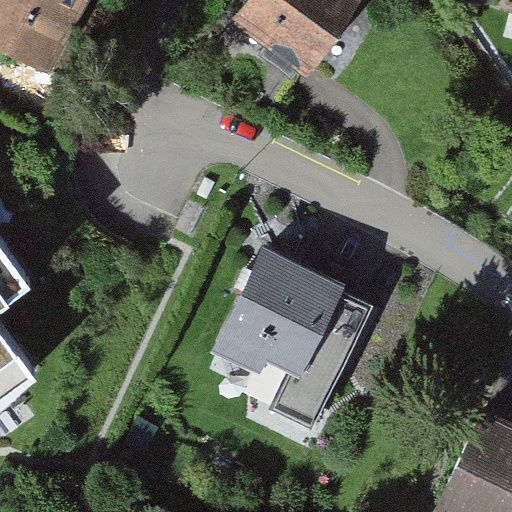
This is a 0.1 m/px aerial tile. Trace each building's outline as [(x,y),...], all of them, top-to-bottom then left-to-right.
[(0,0),(0,73),(44,95),(90,2),(85,0),(0,0)] [(352,0),(237,0),(223,20),(303,73),(352,0)] [(0,325),(31,302),(0,261),(0,415),(33,391),(0,348),(0,325)] [(335,306),(253,269),(212,359),(294,396),(335,306)] [(511,511),(511,445),(472,429),(436,511),(511,511)]
